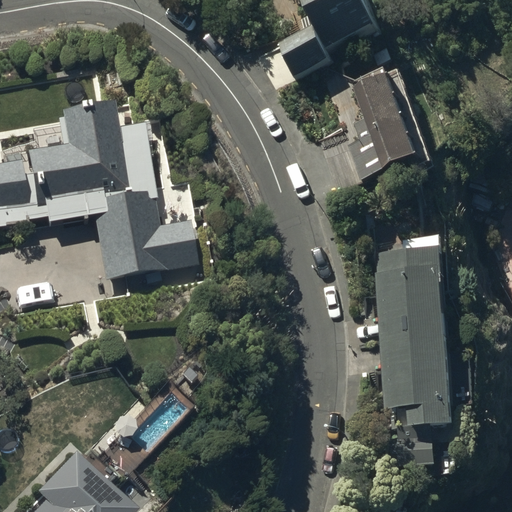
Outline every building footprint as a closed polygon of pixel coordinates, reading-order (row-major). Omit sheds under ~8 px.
[(273,57),(288,92),(331,73),(323,56),(379,32),(365,0),(299,0),(316,38),(273,57)] [(364,201),(433,173),(399,89),(361,105),(377,144),(362,150),(368,164),(352,170),(364,201)] [(104,285),(202,266),(193,219),(159,225),(154,197),(159,196),(145,125),(127,128),(125,114),(118,115),(116,101),(64,111),(65,119),(60,120),(65,145),(29,152),(33,174),(25,175),(22,159),(0,163),(0,227),(46,219),(47,225),(92,217),(104,285)] [(417,412),(467,407),(450,233),(407,237),(408,249),(378,252),(392,399),(416,397),(417,412)] [(438,427),(407,434),(408,440),(402,441),(406,459),(443,451),(438,427)] [(134,511),(138,508),(78,452),(40,492),(43,495),(26,511),(134,511)]
